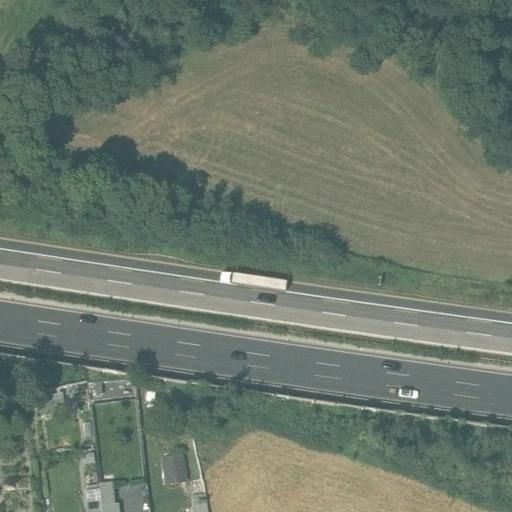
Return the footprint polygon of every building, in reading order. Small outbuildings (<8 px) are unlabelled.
[(153,407),(154,397),(145,397),(145,407),(153,407)] [(162,464),(165,490),(185,488),(182,461),(162,464)] [(145,511),(142,488),(120,491),(123,511),(145,511)] [(86,502),(86,511),(111,511),(110,499),(86,502)] [(192,500),(193,511),(205,511),(204,499),(192,500)]
